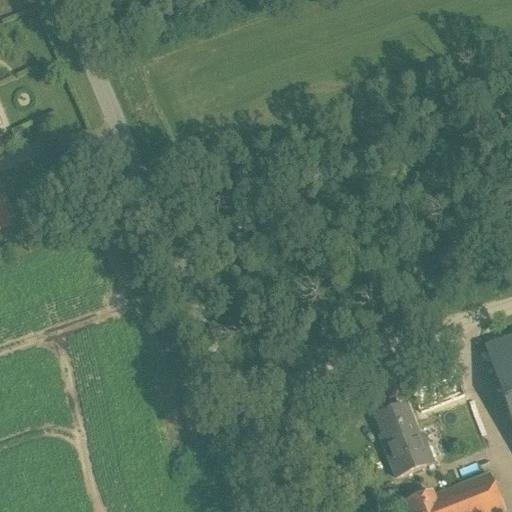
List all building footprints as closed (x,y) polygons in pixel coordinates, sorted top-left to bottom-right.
[(0,231),(16,225),(3,195),(0,196),(0,231)] [(511,426),(511,338),(484,348),(511,426)] [(457,378),(456,373),(412,390),(418,406),(421,413),(464,397),(457,378)] [(417,436),(405,406),(375,418),(387,447),(383,448),(396,479),(433,465),(421,435),(417,436)] [(505,511),(490,474),(433,496),(433,494),(405,505),(408,511),(505,511)]
